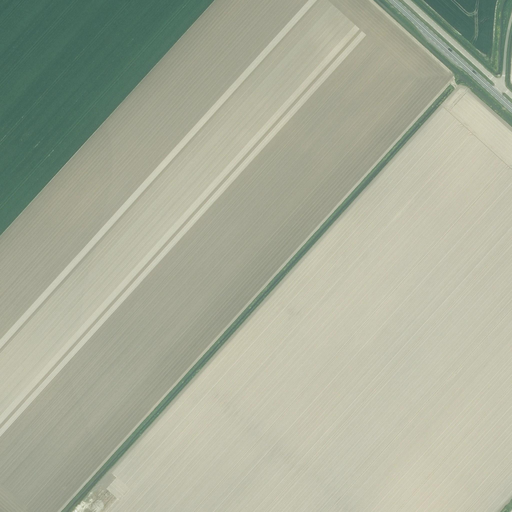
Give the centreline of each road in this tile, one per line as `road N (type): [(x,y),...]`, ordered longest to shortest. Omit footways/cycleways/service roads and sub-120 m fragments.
road 1 (primary): [(495,93),(392,0)]
road 2 (unclassified): [(501,86),(406,0)]
